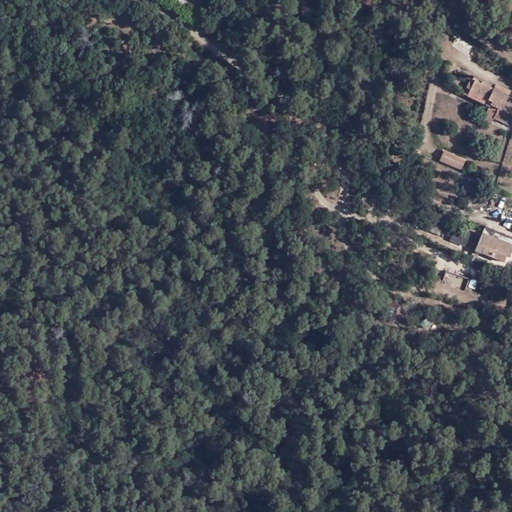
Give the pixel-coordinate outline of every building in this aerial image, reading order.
[(468,94),(472,83),(469,82),(464,92),(468,94)] [(500,112),(507,97),(492,90),(492,91),(473,83),(472,83),(468,94),(466,97),(489,106),(486,112),(494,117),(493,119),(509,126),(511,118),(500,112)] [(492,90),(507,97),(508,94),(494,87),(492,90)] [(490,124),(493,119),(494,117),(486,112),(482,120),(490,124)] [(443,155),(465,165),(468,160),(446,149),(443,155)] [(441,159),(462,169),(465,165),(443,155),(441,159)] [(475,251),(478,252),(484,237),(511,246),(511,238),(483,228),(475,251)] [(511,246),(484,237),(478,252),(504,263),(506,257),(510,258),(511,252),(511,246)] [(454,273),(451,282),(466,287),(469,278),(454,273)]
